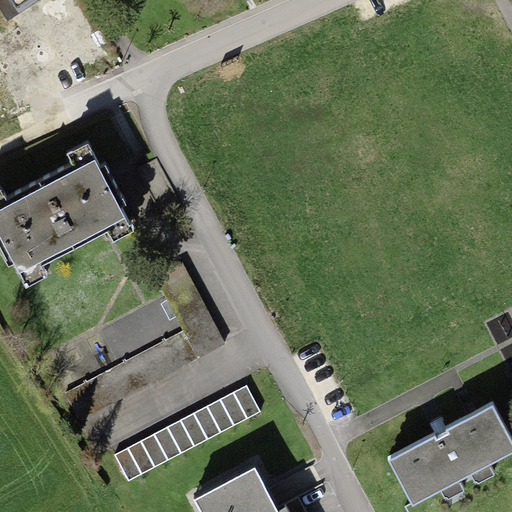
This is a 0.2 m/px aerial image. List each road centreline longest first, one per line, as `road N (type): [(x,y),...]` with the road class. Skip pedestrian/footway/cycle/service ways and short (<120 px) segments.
road 1 (residential): [(318,0),(146,84)]
road 2 (track): [(0,150),(124,85),(146,84)]
